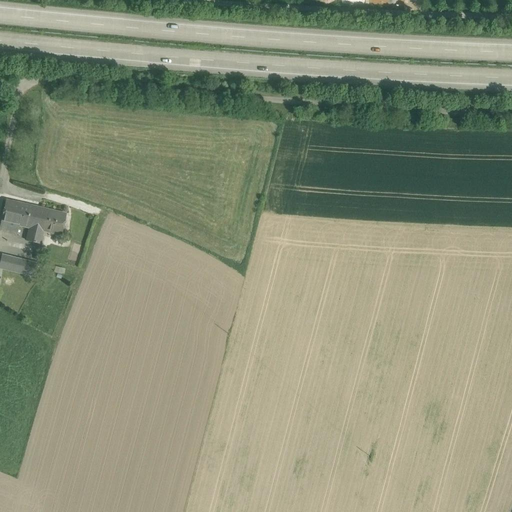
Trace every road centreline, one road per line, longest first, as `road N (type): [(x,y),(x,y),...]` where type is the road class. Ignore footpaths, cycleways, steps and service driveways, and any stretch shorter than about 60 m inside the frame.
road 1 (motorway): [(511,52),(0,12)]
road 2 (motorway): [(0,41),(511,78)]
road 3 (unclassified): [(16,83),(511,113)]
road 4 (unclassified): [(188,0),(511,16)]
